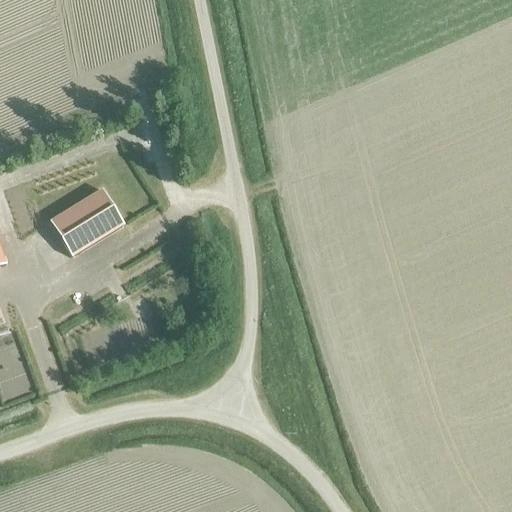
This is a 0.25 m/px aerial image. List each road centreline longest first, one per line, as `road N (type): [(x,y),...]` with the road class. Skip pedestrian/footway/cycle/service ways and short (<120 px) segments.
road 1 (unclassified): [(242,367),(248,242),(199,0)]
road 2 (unclassified): [(0,457),(112,419),(185,412)]
